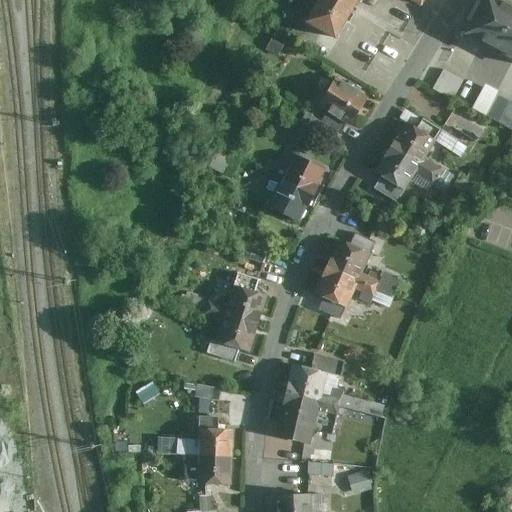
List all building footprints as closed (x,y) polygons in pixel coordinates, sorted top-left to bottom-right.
[(324,0),(308,29),(340,47),(367,0),(397,0),(425,17),(434,0),(324,0)] [(511,9),(494,0),(489,0),(469,40),(511,62),(511,9)] [(464,83),(445,72),(435,91),(454,101),(464,83)] [(371,104),(337,83),(319,112),(353,132),(371,104)] [(511,104),(485,90),(475,110),(511,129),(511,104)] [(486,133),(463,119),(455,132),(478,145),(486,133)] [(419,133),(438,144),(443,135),(425,123),(419,133)] [(427,162),(438,144),(419,133),(407,125),(390,150),(438,179),(443,172),(427,162)] [(374,176),(384,182),(405,195),(417,177),(434,186),(438,179),(390,150),(374,176)] [(296,157),(282,183),(313,200),(327,174),(296,157)] [(489,181),(473,171),(468,179),(484,189),(489,181)] [(482,190),(461,177),(455,187),(476,199),(482,190)] [(405,195),(384,182),(377,192),(398,206),(405,195)] [(282,183),(268,207),(299,225),(313,200),(282,183)] [(355,236),(351,246),(372,255),(377,245),(355,236)] [(351,246),(339,241),(327,270),(378,291),(396,299),(403,282),(384,274),(382,279),(372,274),(370,279),(363,276),(372,255),(351,246)] [(267,252),(246,245),(242,256),(264,263),(267,252)] [(378,291),(327,270),(315,297),(326,302),(348,312),(357,292),(375,299),(378,291)] [(208,297),(206,305),(258,318),(267,291),(234,280),(226,302),(208,297)] [(348,312),(326,302),(321,314),(343,323),(348,312)] [(240,346),(248,349),(258,318),(206,305),(203,313),(221,318),(215,338),(240,346)] [(240,346),(215,338),(210,353),(235,360),(240,346)] [(315,352),(311,365),(328,370),(342,373),(345,359),(315,352)] [(311,365),(294,361),(286,394),(320,403),(328,370),(311,365)] [(221,387),(197,385),(196,397),(219,399),(221,387)] [(320,403),(286,394),(277,429),(311,438),(320,403)] [(386,404),(345,394),(342,406),(383,416),(386,404)] [(175,456),(183,456),(230,457),(231,431),(199,430),(199,436),(176,435),(175,456)] [(198,481),(198,483),(230,484),(230,457),(183,456),(183,481),(198,481)] [(333,462),(309,462),(309,473),(333,473),(333,462)] [(277,494),(277,511),(309,511),(309,493),(277,494)]
